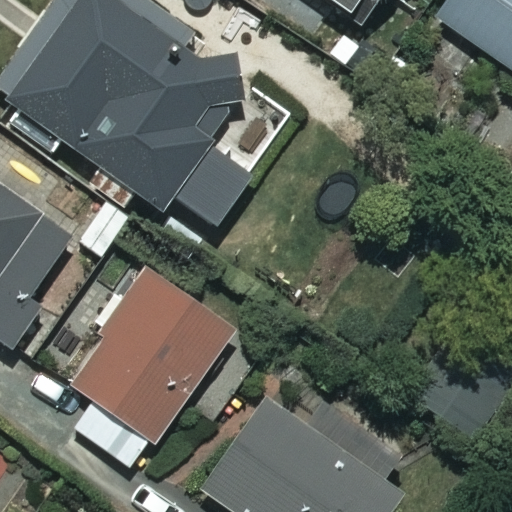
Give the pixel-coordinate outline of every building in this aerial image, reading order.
[(244,74),(140,0),(56,0),(0,79),(0,97),(159,211),(170,195),(214,226),(277,137),(226,100),(244,74)] [(321,0),(358,26),(376,0),(321,0)] [(511,0),(447,0),(434,19),(511,73),(511,0)] [(71,234),(0,186),(0,345),(8,351),(40,304),(29,297),(71,234)] [(235,327),(152,268),(69,385),(93,402),(73,430),(133,472),(235,327)] [(388,511),(416,475),(283,377),(200,490),(230,511),(388,511)] [(446,511),(511,511),(511,503),(471,476),(446,511)]
